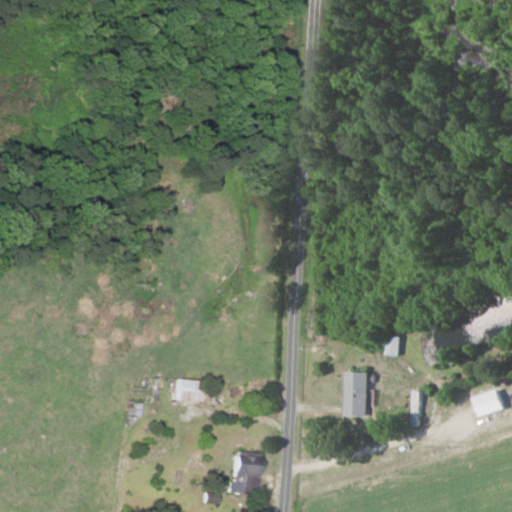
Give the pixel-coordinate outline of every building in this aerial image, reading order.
[(384,355),(399,356),(400,337),(385,336),(384,355)] [(369,416),(370,372),(348,372),(347,416),(369,416)] [(173,401),(196,402),(197,380),(174,379),(173,401)] [(476,398),(482,416),(507,409),(501,390),(476,398)] [(258,452),(233,451),(231,482),(226,482),(226,492),(256,493),(258,452)]
